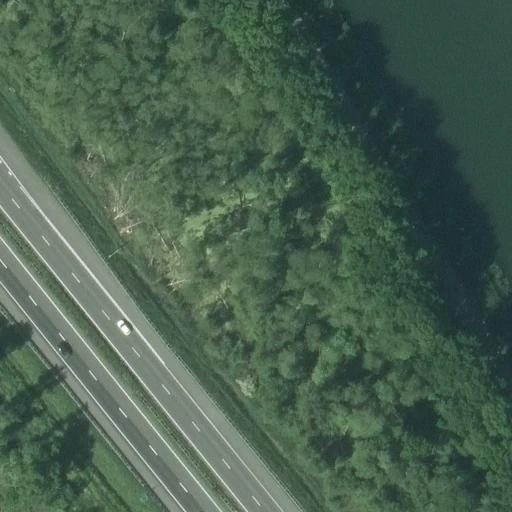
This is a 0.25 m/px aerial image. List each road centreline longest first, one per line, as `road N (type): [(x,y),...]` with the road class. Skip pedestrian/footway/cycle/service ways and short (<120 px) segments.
road 1 (unclassified): [(511,384),(276,0)]
road 2 (motorway): [(266,511),(0,187)]
road 3 (motorway): [(0,261),(199,511)]
